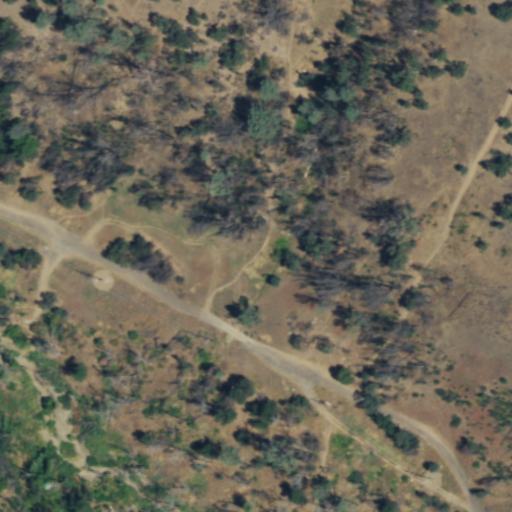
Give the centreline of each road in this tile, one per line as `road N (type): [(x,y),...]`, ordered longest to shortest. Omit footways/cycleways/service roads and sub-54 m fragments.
road 1 (track): [(511,91),(356,396)]
road 2 (track): [(503,0),(474,76),(481,116),(474,160)]
road 3 (track): [(312,374),(327,439),(312,511)]
